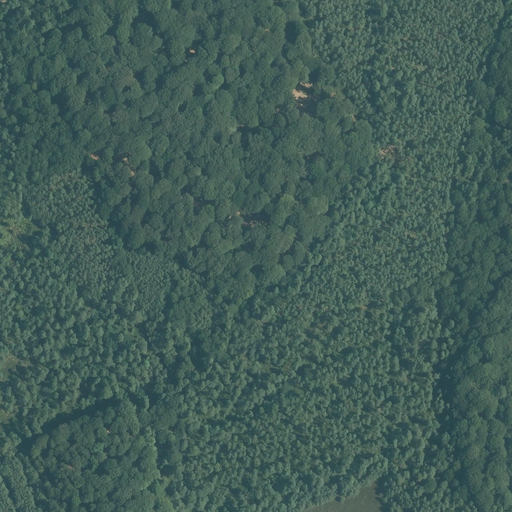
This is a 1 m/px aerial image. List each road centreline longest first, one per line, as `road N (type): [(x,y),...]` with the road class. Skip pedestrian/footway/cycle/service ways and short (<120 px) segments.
road 1 (track): [(511,269),(452,270),(197,375),(146,351),(126,317),(107,306),(0,350)]
road 2 (track): [(0,115),(62,81),(146,0)]
